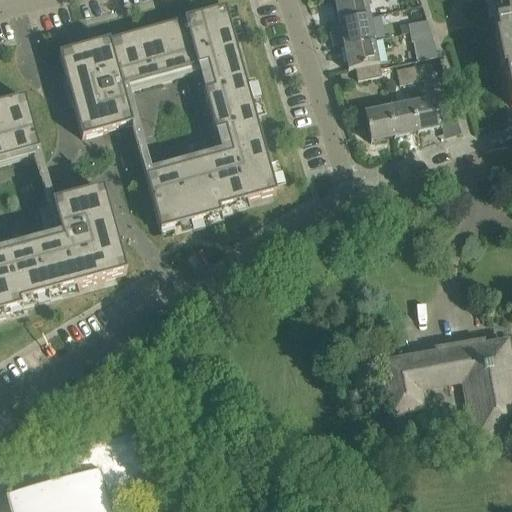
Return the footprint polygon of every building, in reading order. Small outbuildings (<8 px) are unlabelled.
[(365,0),(353,0),(334,4),(338,27),(369,21),(365,0)] [(511,0),(481,0),(488,29),(495,28),(497,39),(494,40),(501,75),(504,75),(511,110),(511,109),(511,0)] [(82,143),(131,129),(133,129),(122,92),(207,68),(214,93),(204,95),(215,137),(225,134),(232,158),(145,182),(160,235),(220,219),(219,213),(276,197),(225,12),(59,58),(82,143)] [(369,21),(338,27),(343,50),(374,44),(369,21)] [(408,29),(409,37),(429,33),(427,25),(422,26),(408,29)] [(429,33),(409,37),(415,66),(438,61),(429,33)] [(374,44),(343,50),(347,74),(355,73),(355,72),(378,67),(374,44)] [(355,72),(355,73),(357,85),(381,81),(378,67),(355,72)] [(428,68),(404,73),(407,88),(431,83),(428,68)] [(407,88),(404,73),(396,75),(399,90),(407,88)] [(0,318),(21,313),(19,307),(126,278),(103,193),(52,207),(62,244),(0,261),(0,164),(39,154),(25,101),(0,107),(0,318)] [(435,101),(411,106),(417,137),(441,132),(435,101)] [(411,106),(388,111),(394,142),(417,137),(411,106)] [(394,142),(388,111),(364,116),(370,147),(394,142)] [(436,361),(410,365),(386,370),(394,415),(420,410),(416,391),(469,382),(472,398),(468,398),(471,418),(478,417),(483,441),(511,435),(511,389),(504,348),(485,352),(484,348),(435,357),(436,361)] [(107,511),(104,498),(158,484),(131,438),(71,454),(79,483),(8,503),(10,511),(107,511)]
